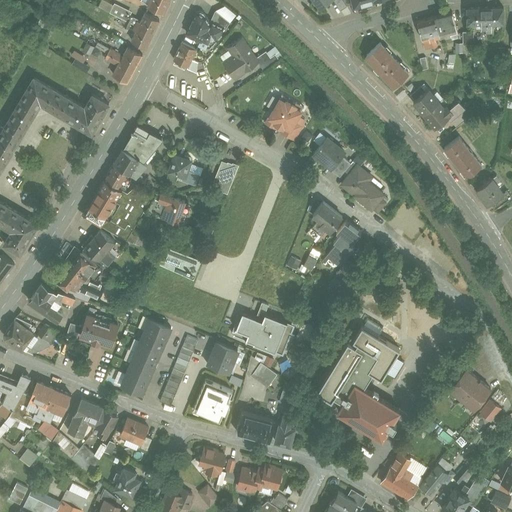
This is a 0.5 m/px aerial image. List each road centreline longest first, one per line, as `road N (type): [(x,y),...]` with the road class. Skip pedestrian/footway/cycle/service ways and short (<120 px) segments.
road 1 (residential): [(511,363),(488,322),(437,270),(282,160)]
road 2 (secondary): [(141,84),(0,309)]
road 3 (residential): [(485,228),(410,130),(319,39)]
road 4 (residential): [(0,347),(179,422)]
road 5 (residential): [(282,160),(141,84)]
road 6 (residential): [(179,422),(321,462)]
road 7 (residential): [(282,160),(229,297)]
